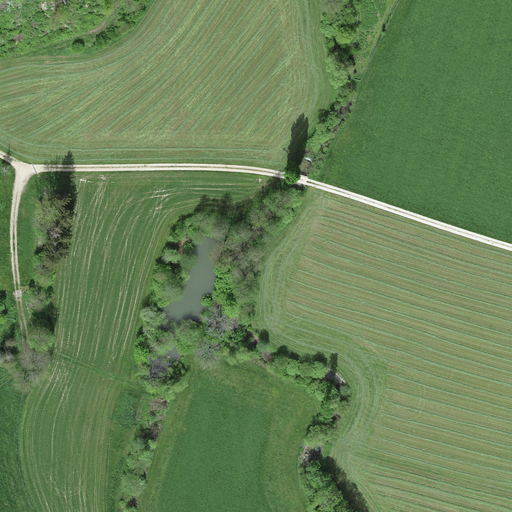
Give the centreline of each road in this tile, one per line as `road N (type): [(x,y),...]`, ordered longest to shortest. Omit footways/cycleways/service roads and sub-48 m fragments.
road 1 (track): [(511,247),(281,174),(25,167)]
road 2 (track): [(25,167),(16,203),(15,281),(23,306)]
